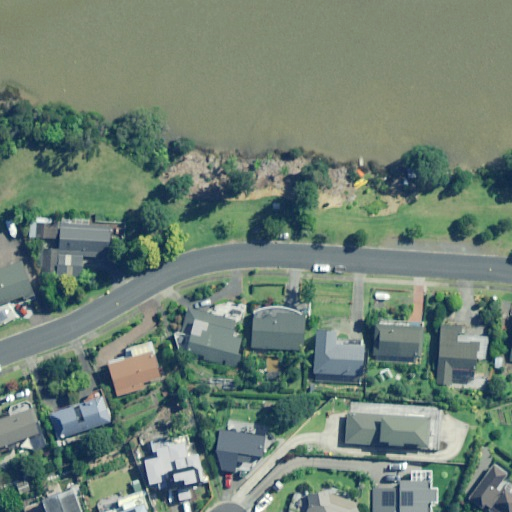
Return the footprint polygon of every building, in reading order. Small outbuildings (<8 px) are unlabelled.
[(53,224),(53,217),(38,217),(37,224),(29,224),(29,239),(56,239),(57,224),(53,224)] [(123,239),(124,221),(114,220),(114,239),(123,239)] [(110,257),(111,225),(60,224),(59,248),(40,248),(40,275),(83,276),(84,257),(110,257)] [(0,304),(33,293),(22,263),(2,270),(0,264),(0,304)] [(232,337),(236,321),(188,309),(177,353),(237,369),(241,355),(238,354),(241,339),(232,337)] [(303,350),(305,316),(276,315),(276,320),(253,319),(251,348),(303,350)] [(424,322),(375,320),(373,355),(379,355),(378,363),(422,365),(424,322)] [(436,385),(450,386),(450,380),(475,380),(476,343),(457,342),(458,326),(438,325),(436,385)] [(335,344),(335,333),(316,332),(314,373),(362,376),(364,346),(335,344)] [(143,383),(160,378),(150,343),(128,349),(130,358),(107,365),(117,396),(145,388),(143,383)] [(57,439),(111,423),(101,390),(85,394),(88,403),(50,414),(57,439)] [(0,447),(40,434),(31,409),(0,420),(0,447)] [(347,413),(345,442),(434,447),(435,429),(426,428),(427,418),(347,413)] [(262,457),(265,438),(219,430),(216,447),(221,469),(234,472),(236,461),(249,463),(250,455),(262,457)] [(197,456),(186,459),(182,444),(168,448),(172,461),(148,467),(152,484),(164,480),(167,489),(179,486),(182,499),(207,492),(197,456)] [(511,511),(511,480),(509,478),(511,473),(511,472),(499,464),(496,469),(492,466),(469,498),(483,508),(485,506),(492,511),(511,511)] [(413,482),(399,481),(398,489),(374,488),(372,511),(431,511),(432,502),(436,502),(436,486),(431,486),(432,472),(413,471),(413,482)] [(288,511),(357,511),(356,509),(352,507),(355,498),(325,485),(321,494),(313,491),(303,511),(293,511),(289,510),(288,511)] [(48,511),(81,511),(74,493),(45,503),(48,511)]
